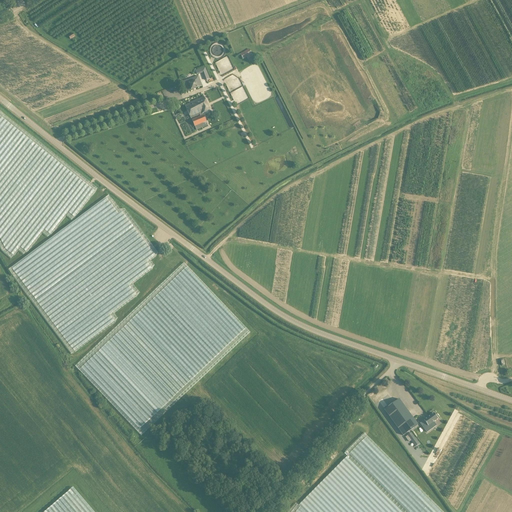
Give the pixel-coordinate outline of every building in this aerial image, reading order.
[(222,53),(220,46),(213,49),(215,55),(222,53)] [(229,56),(215,62),(220,73),(233,68),(229,56)] [(206,67),(196,70),(197,75),(203,72),(206,80),(210,78),(206,67)] [(198,77),(183,82),(187,92),(202,86),(198,77)] [(204,97),(185,106),(187,109),(186,109),(191,119),(200,115),(201,116),(192,120),(195,127),(196,130),(208,125),(206,122),(204,115),(203,115),(202,114),(210,110),(204,97)] [(399,399),(384,410),(403,436),(418,425),(399,399)] [(424,420),(426,424),(423,426),(427,432),(436,426),(434,422),(438,419),(434,413),(424,420)] [(411,433),(405,437),(409,442),(411,441),(415,447),(419,444),(411,433)]
